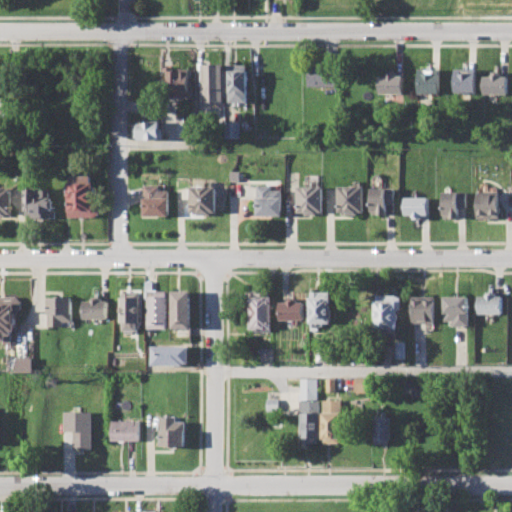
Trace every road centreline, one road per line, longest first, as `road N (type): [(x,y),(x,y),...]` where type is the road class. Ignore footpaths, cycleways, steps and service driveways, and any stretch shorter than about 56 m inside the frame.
road 1 (residential): [(0,486),(511,485)]
road 2 (residential): [(511,257),(0,256)]
road 3 (residential): [(120,32),(511,31)]
road 4 (residential): [(214,511),(214,256)]
road 5 (residential): [(120,256),(120,32)]
road 6 (residential): [(0,31),(120,32)]
